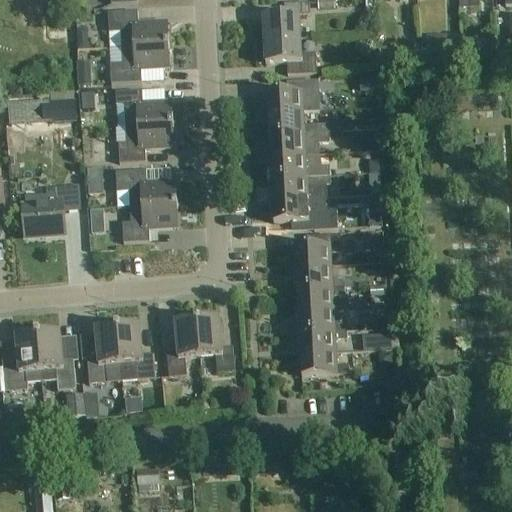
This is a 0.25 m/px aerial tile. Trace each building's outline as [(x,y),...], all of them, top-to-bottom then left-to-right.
[(459,0),(460,11),(473,10),(473,12),(483,11),(481,0),(459,0)] [(320,12),(336,12),(336,2),(320,2),(320,12)] [(266,43),(303,42),(301,18),(312,18),(312,6),(286,7),(287,19),(265,20),(266,43)] [(123,35),(124,51),(172,49),(172,45),(170,45),(169,25),(141,27),(140,14),(110,16),(111,36),(123,35)] [(402,55),(418,55),(418,33),(402,34),(402,55)] [(447,51),(460,51),(459,38),(446,38),(447,51)] [(303,42),(266,43),(268,68),(289,67),(290,78),(318,77),(317,57),(304,57),(303,42)] [(464,53),(475,53),(475,44),(464,44),(464,53)] [(172,49),(124,51),(125,67),(113,68),(114,87),(144,86),(143,74),(172,72),(171,51),(172,51),(172,49)] [(91,77),(78,78),(79,90),(91,89),(91,77)] [(359,82),(360,93),(380,92),(380,80),(359,82)] [(268,117),(321,114),(319,84),(288,86),(288,94),(267,95),(268,117)] [(419,110),(426,103),(415,92),(408,98),(419,110)] [(128,131),(176,129),(176,126),(175,126),(174,105),(145,107),(144,94),(118,96),(119,109),(127,109),(128,131)] [(82,109),(94,109),(94,96),(82,97),(82,109)] [(75,105),(47,107),(48,127),(76,125),(75,105)] [(269,139),(330,136),(330,127),(316,127),(304,128),(303,116),(321,115),(321,114),(268,117),(269,139)] [(176,129),(128,131),(129,147),(121,147),(122,167),(148,166),(147,153),(176,152),(175,131),(176,131),(176,129)] [(270,161),(321,158),(320,147),(331,146),(330,136),(269,139),(270,161)] [(357,137),(358,152),(379,151),(378,136),(357,137)] [(272,182),(331,179),(330,169),(321,169),(321,158),(270,161),(272,182)] [(103,172),(88,173),(89,191),(104,190),(103,172)] [(132,211),(180,208),(180,206),(179,206),(178,184),(149,186),(149,174),(118,176),(119,196),(131,195),(132,211)] [(380,176),(371,176),(371,183),(371,184),(381,183),(380,176)] [(331,179),(272,182),(273,204),(312,201),(312,189),(332,188),(331,179)] [(81,190),(48,193),(49,198),(27,200),(28,211),(26,212),(29,241),(67,238),(65,216),(83,214),(81,190)] [(312,201),(273,204),(274,226),(314,224),(314,233),(338,232),(337,213),(313,214),(312,201)] [(180,208),(132,211),(133,226),(125,226),(126,247),(152,245),(151,233),(180,231),(179,212),(180,211),(180,208)] [(382,210),(371,210),(372,228),(383,227),(382,210)] [(104,214),(91,214),(91,224),(104,223),(104,214)] [(296,271),(331,269),(331,257),(343,256),(343,247),(330,247),(295,249),(296,265),(296,269),(296,271)] [(367,266),(377,266),(377,256),(367,256),(367,266)] [(297,293),(345,290),(344,281),(332,282),(331,269),(296,271),(296,274),(297,293)] [(361,280),(344,281),(345,290),(361,289),(361,280)] [(298,314),(334,312),(333,300),(345,299),(345,290),(297,293),(298,307),(298,311),(298,314)] [(383,290),(369,291),(370,300),(383,299),(383,290)] [(300,336),(347,333),(347,324),(334,325),(334,312),(298,314),(300,336)] [(199,322),(202,360),(217,359),(219,376),(237,374),(235,350),(224,351),(221,320),(199,322)] [(187,361),(202,360),(199,322),(177,324),(180,355),(169,356),(171,380),(189,379),(187,361)] [(140,328),(120,330),(123,367),(121,367),(123,385),(157,382),(155,357),(144,358),(142,328),(140,328)] [(123,367),(120,330),(97,332),(100,361),(89,362),(92,388),(110,386),(123,385),(121,367),(123,367)] [(347,333),(300,336),(301,357),(336,356),(335,343),(348,342),(347,333)] [(60,335),(40,336),(44,384),(59,383),(60,394),(78,393),(76,364),(64,365),(62,335),(60,335)] [(44,384),(40,336),(29,337),(18,338),(21,369),(3,371),(5,395),(30,393),(29,385),(44,384)] [(388,338),(372,339),(373,354),(392,353),(391,338),(388,338)] [(336,356),(301,357),(302,380),(337,378),(337,377),(349,377),(349,368),(337,368),(336,356)] [(391,357),(379,357),(379,364),(385,370),(391,369),(391,357)] [(417,364),(402,374),(411,386),(425,375),(417,364)] [(109,405),(108,394),(77,396),(78,420),(102,419),(101,406),(109,405)] [(342,452),(330,453),(331,471),(343,470),(343,460),(342,452)] [(237,459),(222,459),(223,478),(238,477),(237,459)] [(266,464),(252,465),(253,481),(267,480),(266,464)] [(159,473),(137,474),(138,489),(159,488),(159,473)] [(57,503),(70,503),(69,490),(78,490),(78,476),(55,477),(57,503)] [(51,484),(35,485),(37,501),(52,500),(51,484)]
